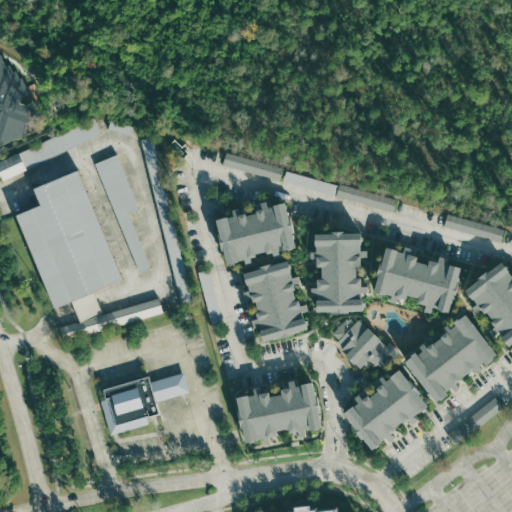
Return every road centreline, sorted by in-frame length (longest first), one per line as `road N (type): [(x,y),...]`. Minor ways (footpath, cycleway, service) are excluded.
road 1 (residential): [(280,475),(108,492),(17,511)]
road 2 (secondary): [(43,511),(0,353)]
road 3 (residential): [(280,475),(353,475),(397,511)]
